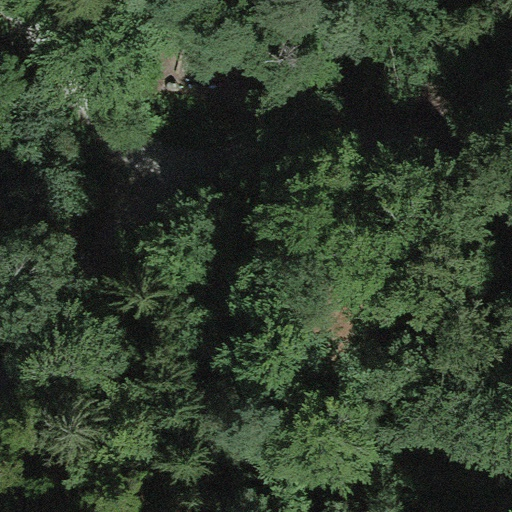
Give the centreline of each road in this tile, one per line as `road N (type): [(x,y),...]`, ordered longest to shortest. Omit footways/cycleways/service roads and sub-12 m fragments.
road 1 (track): [(183,172),(271,148),(478,199),(511,232)]
road 2 (track): [(0,371),(124,224),(183,172)]
road 3 (track): [(13,0),(79,98),(183,172)]
